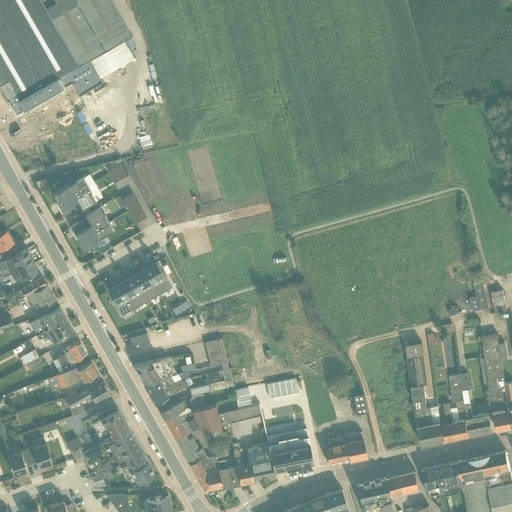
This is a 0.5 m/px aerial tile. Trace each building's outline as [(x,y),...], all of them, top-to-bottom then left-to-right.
[(115,0),(0,0),(0,88),(17,119),(66,91),(71,100),(102,82),(94,68),(140,42),(115,0)] [(119,98),(132,90),(129,85),(116,94),(119,98)] [(32,131),(50,121),(43,109),(25,119),(32,131)] [(103,125),(96,128),(101,141),(109,138),(103,125)] [(150,140),(152,147),(162,144),(159,137),(150,140)] [(49,185),(58,182),(56,177),(47,180),(49,185)] [(77,200),(73,193),(87,184),(83,177),(75,182),(74,180),(61,187),(70,202),(72,201),(72,202),(77,200)] [(77,200),(82,208),(95,201),(90,192),(91,192),(87,184),(73,193),(77,200)] [(63,216),(76,208),(72,202),(72,201),(70,202),(61,187),(52,192),(61,207),(59,208),(63,216)] [(143,190),(133,197),(148,221),(159,214),(143,190)] [(94,230),(108,221),(105,215),(103,215),(98,207),(85,214),(90,223),(94,230)] [(82,219),(70,226),(73,234),(75,233),(84,248),(93,243),(84,227),(86,226),(85,226),(82,219)] [(86,226),(84,227),(93,243),(100,239),(99,237),(113,229),(108,221),(94,230),(90,223),(85,226),(86,226)] [(0,246),(11,241),(3,228),(0,229),(0,246)] [(21,279),(36,271),(25,250),(9,258),(21,279)] [(158,293),(171,286),(167,278),(166,278),(156,261),(144,268),(158,293)] [(144,268),(132,275),(146,300),(158,293),(144,268)] [(134,307),(146,300),(132,275),(119,282),(134,307)] [(24,284),(29,293),(46,285),(41,276),(24,284)] [(119,282),(107,289),(116,303),(115,304),(121,315),(134,307),(119,282)] [(497,307),(490,282),(485,283),(488,295),(480,297),(484,310),(497,307)] [(37,309),(54,301),(46,285),(29,293),(37,309)] [(176,299),(185,292),(181,287),(171,294),(176,299)] [(511,289),(498,292),(501,306),(511,303),(511,289)] [(168,294),(160,299),(164,305),(172,300),(168,294)] [(36,316),(43,329),(63,318),(56,305),(36,316)] [(205,313),(181,319),(184,332),(201,328),(203,337),(211,335),(205,313)] [(0,324),(0,332),(26,326),(24,318),(0,324)] [(49,340),(69,329),(63,318),(43,329),(49,340)] [(274,324),(279,343),(286,342),(280,322),(274,324)] [(145,348),(161,343),(158,332),(141,337),(145,348)] [(439,333),(439,344),(449,343),(449,333),(439,333)] [(430,380),(437,379),(431,339),(417,341),(419,355),(420,355),(423,372),(429,371),(430,380)] [(68,361),(84,352),(77,340),(61,349),(68,361)] [(45,341),(36,345),(38,351),(48,347),(45,341)] [(37,370),(63,360),(59,351),(50,355),(47,349),(31,355),(37,370)] [(139,383),(153,375),(145,360),(129,366),(139,383)] [(80,382),(96,374),(90,362),(74,370),(80,382)] [(423,383),(425,413),(446,411),(447,418),(451,418),(450,406),(454,405),(455,411),(462,410),(463,418),(469,417),(468,407),(482,406),(479,373),(461,374),(463,405),(461,405),(461,403),(438,405),(436,382),(423,383)] [(139,383),(145,394),(159,386),(153,375),(139,383)] [(294,379),(245,388),(249,408),(233,411),(236,424),(274,416),(279,441),(289,439),(286,424),(303,421),(294,379)] [(299,386),(312,430),(334,424),(335,427),(351,423),(339,380),(308,388),(307,383),(299,386)] [(92,402),(107,393),(101,383),(86,391),(92,402)] [(151,403),(165,395),(159,386),(145,394),(151,403)] [(157,410),(162,419),(181,408),(177,399),(157,410)] [(16,402),(7,401),(6,410),(15,411),(16,402)] [(206,406),(210,432),(234,429),(230,402),(206,406)] [(103,441),(127,429),(116,408),(92,421),(103,441)] [(168,429),(187,418),(181,408),(162,419),(168,429)] [(509,427),(506,410),(486,414),(490,431),(509,427)] [(467,436),(490,431),(486,414),(463,419),(467,436)] [(174,438),(193,427),(187,418),(168,429),(174,438)] [(467,436),(463,419),(450,422),(454,439),(467,436)] [(419,446),(440,441),(435,422),(414,427),(419,446)] [(443,441),(454,439),(450,422),(439,425),(443,441)] [(103,441),(110,455),(134,442),(127,429),(103,441)] [(346,460),(364,457),(360,433),(342,437),(346,460)] [(92,454),(89,448),(95,445),(91,435),(78,440),(86,457),(92,454)] [(346,460),(342,437),(324,440),(328,464),(346,460)] [(38,465),(51,461),(45,442),(26,448),(31,463),(37,461),(38,465)] [(117,468),(141,456),(134,442),(110,455),(117,468)] [(296,470),(314,467),(309,443),(292,446),(296,470)] [(296,470),(292,446),(276,449),(281,473),(296,470)] [(25,465),(31,463),(26,448),(7,454),(13,473),(27,469),(25,465)] [(484,473),(507,468),(502,450),(480,454),(484,473)] [(97,465),(104,462),(102,453),(95,455),(97,465)] [(250,480),(272,476),(267,454),(245,459),(250,480)] [(484,473),(480,454),(455,460),(459,479),(484,473)] [(125,483),(149,470),(141,456),(117,468),(125,483)] [(202,490),(218,487),(214,470),(205,472),(197,458),(187,462),(202,490)] [(250,480),(245,459),(231,462),(236,483),(250,480)] [(440,483),(459,479),(455,460),(436,464),(440,483)] [(219,487),(236,483),(231,462),(215,466),(219,487)] [(440,483),(436,464),(419,468),(424,486),(440,483)] [(400,493),(417,489),(412,469),(396,473),(400,493)] [(400,493),(396,473),(383,476),(387,496),(400,493)] [(370,499),(387,496),(383,476),(366,480),(370,499)] [(321,495),(328,511),(346,511),(340,490),(321,495)] [(170,511),(168,495),(147,498),(149,511),(170,511)] [(328,511),(321,495),(306,499),(311,511),(328,511)] [(85,511),(82,497),(60,502),(62,511),(85,511)] [(290,506),(293,511),(311,511),(306,499),(290,506)] [(440,511),(439,502),(415,507),(415,511),(440,511)]
